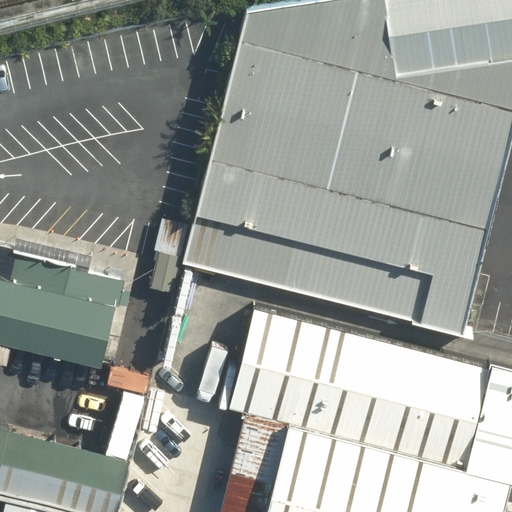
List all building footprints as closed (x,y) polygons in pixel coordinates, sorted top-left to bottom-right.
[(511,0),(330,0),(243,14),(183,269),(472,336),(511,167),(511,0)] [(187,221),(161,215),(154,247),(157,247),(148,284),(172,289),(187,221)] [(124,299),(0,270),(0,347),(107,372),(124,299)] [(511,366),(261,308),(236,412),(244,414),(509,487),(511,487),(511,366)] [(152,373),(110,364),(105,382),(148,391),(152,373)] [(142,393),(122,387),(106,445),(126,451),(142,393)] [(504,511),(509,487),(244,414),(222,511),(504,511)] [(113,511),(126,459),(0,430),(0,496),(67,511),(113,511)]
